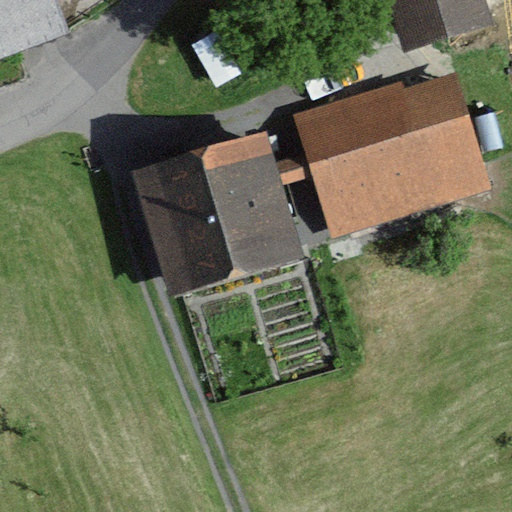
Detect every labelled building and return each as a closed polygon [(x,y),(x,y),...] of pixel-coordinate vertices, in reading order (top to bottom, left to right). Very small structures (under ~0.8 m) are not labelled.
[(0,0),(0,53),(63,30),(51,0),(0,0)] [(462,22),(455,0),(377,0),(391,44),(462,22)] [(419,80),(290,120),(327,236),(456,196),(419,80)] [(292,259),(261,143),(148,173),(180,289),(292,259)] [(4,427),(0,428),(0,503),(22,498),(4,427)]
